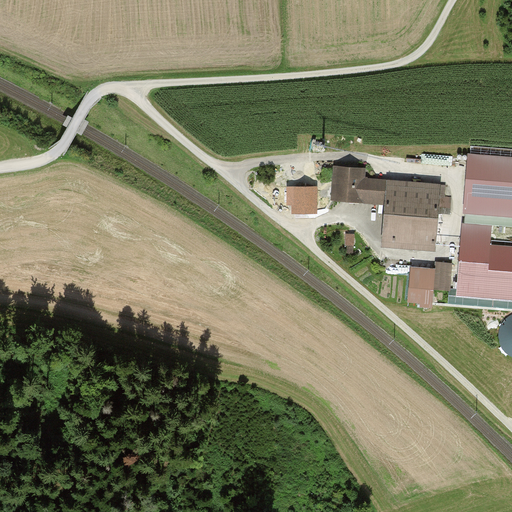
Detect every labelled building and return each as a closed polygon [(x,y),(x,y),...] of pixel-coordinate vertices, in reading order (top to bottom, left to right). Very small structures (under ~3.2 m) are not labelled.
[(511,155),(469,152),(464,213),(511,216),(511,155)] [(368,168),(339,166),(337,199),(365,201),(367,178),(368,168)] [(367,178),(365,201),(389,203),(391,180),(367,178)] [(391,180),(389,203),(387,241),(440,245),(444,184),(391,180)] [(450,306),(511,310),(511,248),(478,246),(477,261),(464,260),(462,292),(511,295),(511,303),(451,299),(450,306)] [(456,264),(437,263),(435,291),(454,292),(456,264)] [(511,356),(511,317),(500,320),(505,357),(511,356)]
